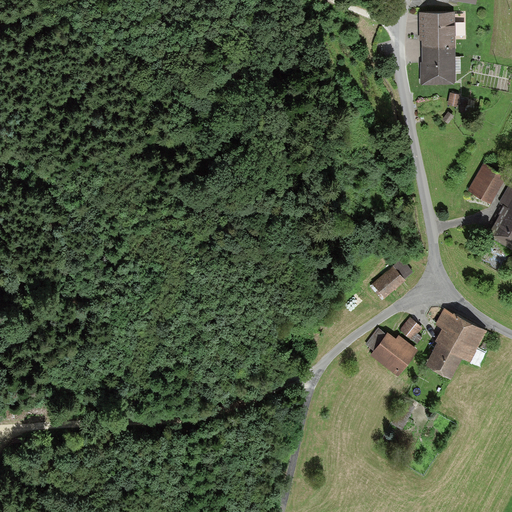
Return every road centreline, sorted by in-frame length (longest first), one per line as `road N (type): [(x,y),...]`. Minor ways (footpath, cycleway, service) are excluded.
road 1 (residential): [(511,315),(437,287),(397,56),(399,0)]
road 2 (track): [(320,365),(207,415),(0,430)]
road 3 (track): [(278,511),(320,365),(371,320),(437,287)]
